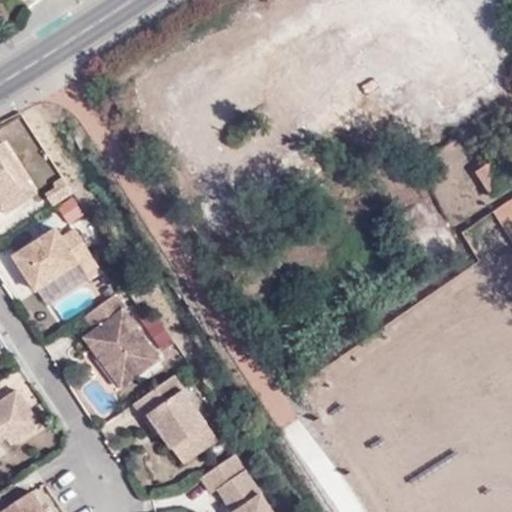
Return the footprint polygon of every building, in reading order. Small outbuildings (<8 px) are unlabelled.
[(301,38),(290,55),(293,59),(271,78),(258,63),(170,124),(186,146),(177,152),(184,165),(184,174),(198,184),(207,193),(216,187),(224,200),(308,137),(313,141),(325,133),(325,128),(422,59),(453,102),(480,82),(420,0),(369,0),(335,25),(337,30),(312,50),(301,38)] [(293,59),(290,55),(258,63),(271,78),(293,59)] [(0,156),(0,201),(21,188),(0,156)] [(508,182),(490,157),(473,169),(490,195),(508,182)] [(411,237),(431,271),(461,253),(440,219),(411,237)] [(32,291),(86,253),(68,229),(57,236),(51,229),(7,256),(32,291)] [(121,308),(111,293),(79,316),(88,330),(79,337),(115,385),(154,358),(119,310),(121,308)] [(201,427),(168,377),(127,405),(138,421),(144,417),(153,431),(166,450),(201,427)] [(0,399),(0,439),(5,436),(10,443),(39,424),(16,389),(0,399)] [(144,417),(138,421),(149,435),(153,431),(144,417)] [(210,441),(201,427),(166,450),(175,464),(210,441)] [(272,511),(232,453),(197,475),(209,492),(214,488),(226,504),(232,499),(238,507),(232,511),(231,511),(272,511)] [(20,500),(9,485),(0,491),(0,511),(42,511),(31,493),(20,500)] [(226,504),(232,511),(238,507),(232,499),(226,504)]
